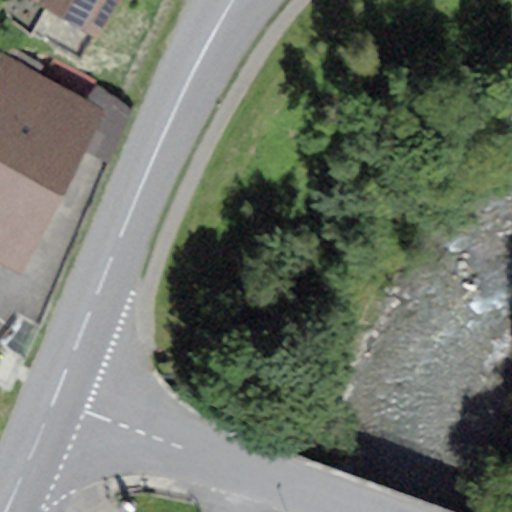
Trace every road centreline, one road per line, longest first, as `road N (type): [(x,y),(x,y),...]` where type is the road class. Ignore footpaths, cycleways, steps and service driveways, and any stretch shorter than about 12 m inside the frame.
road 1 (secondary): [(49,403),(211,46),(243,0)]
road 2 (unclassified): [(49,403),(347,511)]
